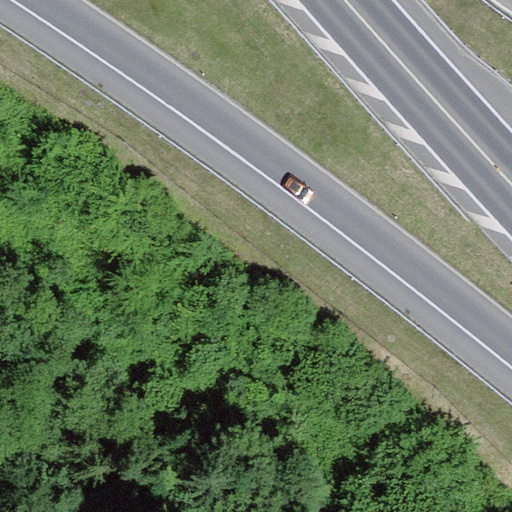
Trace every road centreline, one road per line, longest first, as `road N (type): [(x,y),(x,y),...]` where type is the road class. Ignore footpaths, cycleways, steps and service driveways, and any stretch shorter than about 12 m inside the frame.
road 1 (trunk): [(35,0),(511,351)]
road 2 (trunk): [(511,186),(347,0)]
